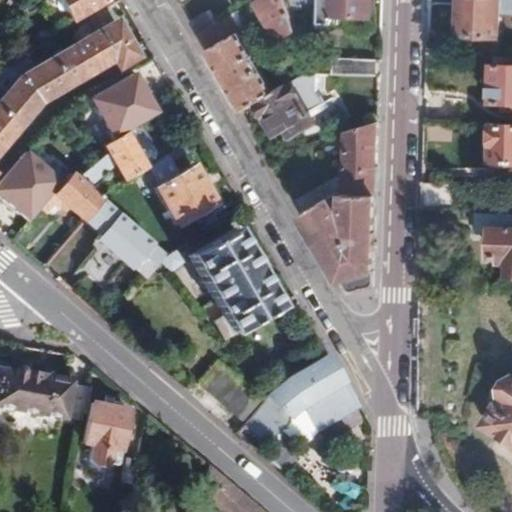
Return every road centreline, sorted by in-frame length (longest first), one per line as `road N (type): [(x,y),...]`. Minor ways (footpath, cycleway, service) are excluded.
road 1 (residential): [(392,424),(148,0)]
road 2 (unclassified): [(406,0),(392,424)]
road 3 (tertiary): [(296,511),(87,331)]
